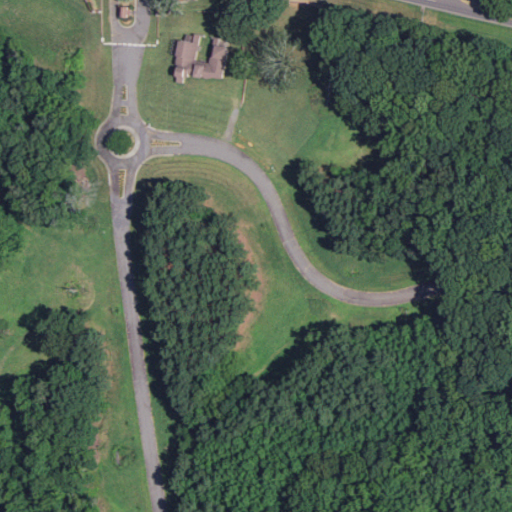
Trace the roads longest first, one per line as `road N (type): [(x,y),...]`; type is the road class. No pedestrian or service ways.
road 1 (residential): [(446,284),(386,299),(339,290),(301,259),(255,171),(237,154),(193,146)]
road 2 (residential): [(161,511),(122,209)]
road 3 (residential): [(115,123),(107,150),(134,158),(144,144),(141,130),(115,123)]
